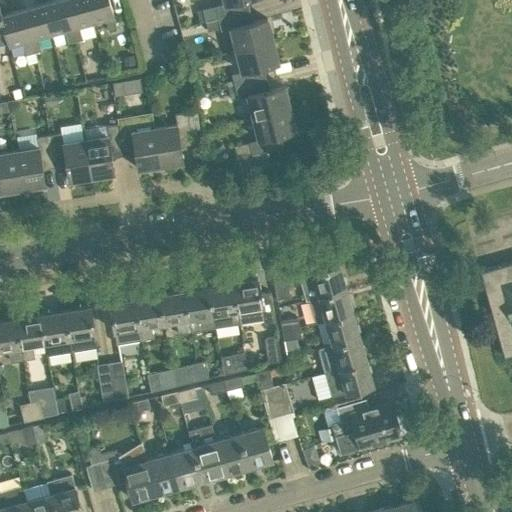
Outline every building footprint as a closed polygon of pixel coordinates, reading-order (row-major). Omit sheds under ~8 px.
[(75,41),(63,0),(54,0),(43,3),(51,35),(64,31),(67,43),(75,41)] [(93,23),(86,0),(63,0),(75,41),(83,39),(79,27),(93,23)] [(86,0),(93,23),(105,20),(108,31),(117,29),(113,18),(114,18),(108,0),(86,0)] [(223,0),(225,3),(204,8),(207,20),(245,11),(241,0),(223,0)] [(43,3),(22,9),(34,52),(41,50),(38,39),(51,35),(43,3)] [(0,9),(0,36),(6,34),(9,47),(10,46),(1,15),(0,9)] [(22,9),(1,15),(10,46),(23,43),(26,54),(34,52),(22,9)] [(245,11),(207,20),(209,32),(220,30),(230,27),(236,49),(272,40),(267,18),(247,23),(245,11)] [(272,40),(236,49),(241,71),(231,74),(234,85),(261,79),(259,67),(278,62),(272,40)] [(133,56),(121,57),(123,66),(134,65),(133,56)] [(261,79),(234,85),(237,98),(247,95),(253,117),(289,108),(284,86),(264,91),(261,79)] [(114,95),(124,93),(122,80),(112,81),(114,95)] [(21,96),(18,88),(11,90),(14,98),(21,96)] [(48,107),(59,105),(57,94),(46,96),(48,107)] [(20,105),(19,100),(10,102),(11,111),(17,110),(20,105)] [(289,108),(253,117),(258,139),(248,141),(251,154),(278,147),(275,135),(295,130),(289,108)] [(176,123),(154,127),(160,164),(183,160),(179,141),(192,139),(187,111),(174,113),(176,123)] [(160,164),(154,127),(152,117),(117,123),(122,150),(134,148),(137,168),(160,164)] [(107,135),(85,139),(91,176),(114,172),(110,152),(122,150),(117,123),(105,125),(107,135)] [(61,132),(49,134),(53,162),(65,160),(68,179),(91,176),(85,139),(63,142),(61,132)] [(53,162),(49,134),(36,136),(38,146),(16,150),(22,187),(45,183),(41,164),(53,162)] [(0,190),(22,187),(16,150),(0,152),(0,190)] [(499,342),(503,355),(511,352),(511,261),(480,270),(499,342)] [(308,299),(345,289),(338,264),(305,274),(302,294),(304,300),(308,299)] [(272,274),(276,300),(290,297),(285,272),(272,274)] [(257,277),(232,282),(238,324),(263,320),(257,277)] [(238,324),(232,282),(207,286),(214,327),(238,324)] [(214,327),(207,286),(183,290),(190,331),(214,327)] [(351,312),(345,289),(308,299),(315,322),(325,320),(351,312)] [(183,290),(159,294),(163,321),(175,320),(177,333),(190,331),(183,290)] [(163,321),(159,294),(134,298),(141,339),(153,337),(151,324),(163,321)] [(141,339),(134,298),(109,302),(116,344),(141,339)] [(64,309),(71,351),(96,347),(89,305),(64,309)] [(71,351),(64,309),(39,313),(44,342),(46,355),(71,351)] [(358,336),(351,312),(325,320),(332,343),(358,336)] [(44,342),(39,313),(15,317),(22,360),(34,358),(32,344),(44,342)] [(282,329),(299,326),(297,316),(280,319),(282,329)] [(15,317),(0,319),(0,349),(7,348),(10,362),(22,360),(15,317)] [(301,337),(299,326),(282,329),(286,355),(301,351),(300,345),(297,346),(296,338),(301,337)] [(281,359),(277,335),(264,337),(268,362),(281,359)] [(358,336),(332,343),(319,347),(324,371),(365,360),(358,336)] [(243,351),(232,354),(236,370),(247,367),(243,351)] [(121,360),(109,362),(115,399),(127,397),(121,360)] [(205,360),(195,362),(199,379),(209,377),(205,360)] [(372,384),(365,360),(324,371),(331,395),(345,391),(372,384)] [(115,399),(109,362),(95,364),(102,401),(115,399)] [(199,379),(195,362),(171,367),(175,384),(199,379)] [(284,365),(255,372),(257,379),(260,388),(268,418),(280,414),(272,385),(274,385),(271,375),(286,372),(284,365)] [(175,384),(171,367),(146,373),(150,390),(175,384)] [(255,372),(224,379),(227,389),(243,385),(242,383),(257,379),(255,372)] [(227,389),(224,379),(207,383),(209,393),(227,389)] [(285,382),(274,385),(272,385),(280,414),(293,411),(285,382)] [(177,390),(179,400),(196,396),(194,386),(177,390)] [(72,409),(82,407),(78,390),(68,392),(72,409)] [(179,400),(177,390),(160,394),(163,405),(179,400)] [(66,409),(63,396),(55,398),(58,411),(66,409)] [(149,407),(147,397),(130,401),(132,412),(149,407)] [(40,399),(30,401),(33,418),(44,416),(40,399)] [(0,425),(9,424),(3,400),(0,400),(0,425)] [(33,418),(30,401),(20,403),(23,421),(33,418)] [(341,423),(331,426),(334,435),(392,418),(387,401),(371,405),(350,411),(352,417),(340,421),(341,423)] [(392,418),(334,435),(334,437),(339,452),(359,446),(358,446),(397,435),(392,418)] [(42,422),(32,425),(36,442),(45,439),(42,422)] [(36,442),(32,425),(22,427),(26,444),(36,442)] [(238,433),(247,466),(271,459),(261,426),(238,433)] [(331,426),(318,430),(321,441),(334,437),(334,435),(331,426)] [(215,439),(204,443),(199,427),(188,430),(192,446),(201,479),(224,473),(215,439)] [(238,433),(215,439),(224,473),(247,466),(238,433)] [(192,446),(169,453),(178,486),(201,479),(192,446)] [(143,449),(108,459),(115,484),(127,481),(132,499),(155,493),(146,459),(143,449)] [(178,486),(169,453),(146,459),(155,493),(178,486)] [(320,464),(318,457),(307,461),(309,468),(320,464)] [(115,484),(108,459),(96,462),(103,488),(115,484)] [(103,488),(96,462),(84,465),(91,491),(103,488)] [(46,481),(49,493),(54,511),(81,511),(70,474),(46,481)] [(29,511),(25,499),(26,499),(22,484),(0,490),(0,502),(1,506),(2,506),(3,511),(29,511)] [(54,511),(49,493),(26,499),(25,499),(29,511),(54,511)] [(393,505),(395,511),(420,511),(416,498),(393,505)]
